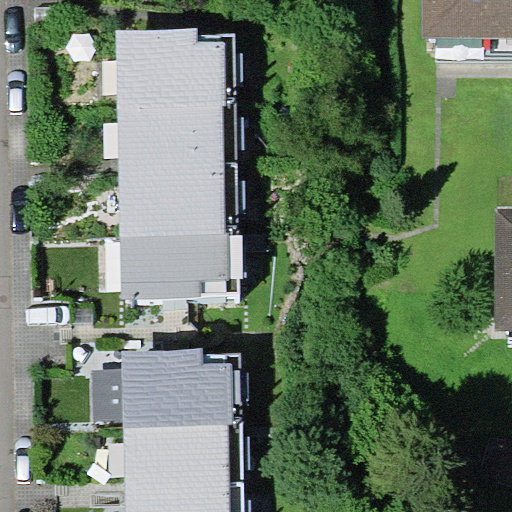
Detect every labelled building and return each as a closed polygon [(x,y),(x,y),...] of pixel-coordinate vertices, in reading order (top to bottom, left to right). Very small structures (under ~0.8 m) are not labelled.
[(511,0),(421,0),(422,38),(511,38),(511,0)] [(199,28),(116,30),(118,107),(237,104),(235,33),(199,34),(199,28)] [(237,104),(118,107),(120,167),(239,163),(237,104)] [(239,163),(120,167),(122,235),(241,232),(239,163)] [(511,208),(497,209),(498,330),(508,330),(511,329),(511,208)] [(241,232),(122,235),(123,298),(242,295),(241,232)] [(204,347),(122,350),(122,370),(91,370),(92,423),(124,421),(124,427),(243,424),(241,353),(205,354),(204,347)] [(243,424),(124,427),(125,486),(244,483),(243,424)] [(245,511),(244,483),(125,486),(126,511),(245,511)]
